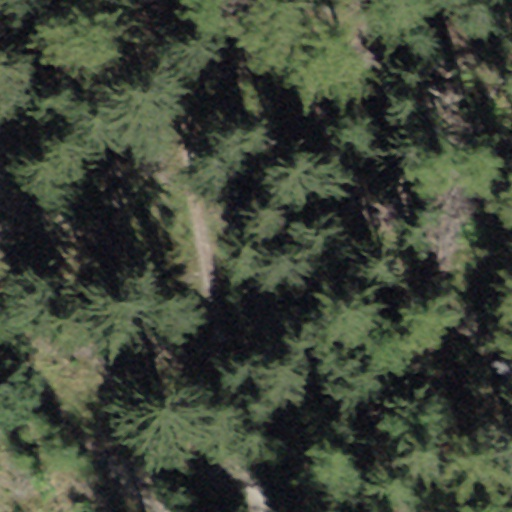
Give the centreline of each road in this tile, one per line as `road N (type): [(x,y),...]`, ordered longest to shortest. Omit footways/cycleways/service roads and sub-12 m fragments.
road 1 (track): [(495,0),(478,265),(342,76),(242,23),(145,49),(158,145),(223,325),(269,511)]
road 2 (track): [(150,511),(41,393),(0,317)]
